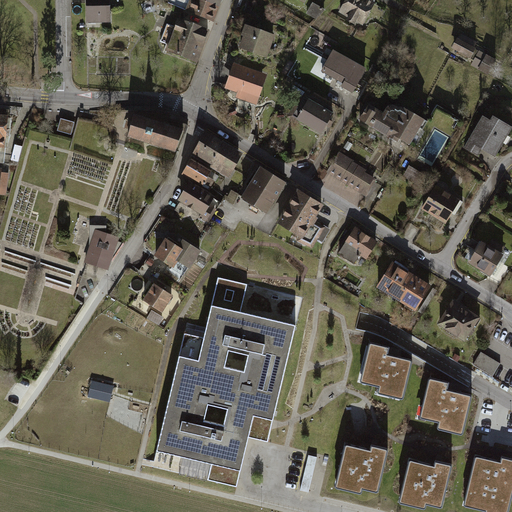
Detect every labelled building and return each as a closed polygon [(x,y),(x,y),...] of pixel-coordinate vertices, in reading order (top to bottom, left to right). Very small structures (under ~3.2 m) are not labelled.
[(86,0),(87,21),(109,21),(108,0),(86,0)] [(170,0),(169,4),(212,21),(220,0),(170,0)] [(373,0),(347,0),(341,12),(350,16),(349,20),(355,23),(357,20),(365,24),(377,2),(373,0)] [(326,10),(314,3),(308,14),(317,19),(326,10)] [(169,44),(167,50),(197,61),(209,30),(179,20),(176,27),(168,24),(161,41),(169,44)] [(267,57),(275,35),(249,26),(241,48),(267,57)] [(461,35),(453,48),(472,58),(477,48),(473,46),(475,42),(461,35)] [(366,68),(334,50),(323,71),(345,83),(343,87),(353,92),(366,68)] [(498,61),(481,52),(478,57),(485,61),(480,69),(491,74),(498,61)] [(267,75),(235,64),(227,88),(258,99),(267,75)] [(310,100),(299,119),(322,133),(333,114),(310,100)] [(420,127),(424,130),(429,122),(407,109),(405,111),(396,106),(391,106),(387,108),(384,113),(370,105),(362,120),(398,140),(400,137),(411,143),(420,127)] [(438,106),(432,115),(455,128),(460,119),(438,106)] [(10,115),(0,114),(0,146),(7,147),(10,115)] [(167,128),(136,117),(132,127),(128,137),(177,154),(185,134),(167,128)] [(496,155),(511,129),(511,127),(501,121),(499,125),(484,117),(465,147),(479,156),(484,148),(496,155)] [(75,122),(62,118),(58,130),(72,134),(75,122)] [(207,132),(193,155),(230,177),(242,155),(230,149),(231,147),(207,132)] [(340,154),(329,171),(364,193),(373,179),(365,174),(367,170),(340,154)] [(192,160),(184,174),(202,185),(204,182),(211,187),(214,181),(208,177),(211,171),(192,160)] [(425,175),(410,167),(406,173),(420,182),(425,175)] [(3,168),(0,168),(0,176),(1,176),(0,189),(0,194),(7,195),(10,173),(2,173),(3,168)] [(286,183),(262,168),(243,198),(267,213),(286,183)] [(190,182),(180,200),(202,214),(200,217),(207,221),(215,208),(210,205),(215,197),(190,182)] [(439,186),(424,209),(447,223),(455,210),(458,211),(464,202),(439,186)] [(322,205),(298,190),(279,223),(301,235),(298,241),(313,248),(318,239),(325,227),(316,222),(318,218),(316,217),(322,205)] [(326,226),(325,227),(318,239),(323,243),(331,229),(326,226)] [(358,228),(340,254),(355,263),(361,254),(367,259),(378,242),(358,228)] [(119,237),(97,230),(85,264),(107,271),(119,237)] [(184,245),(171,236),(160,252),(182,267),(185,263),(196,271),(209,253),(188,239),(184,245)] [(489,245),(483,242),(471,263),(483,270),(482,272),(490,277),(504,255),(501,254),(505,247),(493,239),(489,245)] [(394,262),(378,287),(416,311),(431,286),(394,262)] [(268,441),(296,325),(241,312),(247,284),(218,277),(203,338),(185,333),(157,450),(214,463),(210,479),(237,485),(248,437),(268,441)] [(182,297),(161,283),(149,301),(171,315),(182,297)] [(455,301),(440,324),(466,341),(481,318),(455,301)] [(381,387),(379,394),(403,399),(412,361),(387,355),(389,348),(371,343),(361,383),(381,387)] [(482,352),(474,365),(493,377),(501,364),(482,352)] [(441,422),(439,429),(463,434),(472,396),(447,391),(449,383),(431,379),(422,418),(441,422)] [(347,445),(336,487),(361,493),(362,488),(378,492),(388,450),(373,446),(371,451),(347,445)] [(313,480),(319,458),(312,456),(306,478),(313,480)] [(477,457),(466,505),(488,510),(487,511),(508,511),(511,498),(511,459),(503,458),(502,463),(477,457)] [(411,460),(401,503),(425,509),(427,504),(442,507),(452,465),(437,461),(436,466),(411,460)]
